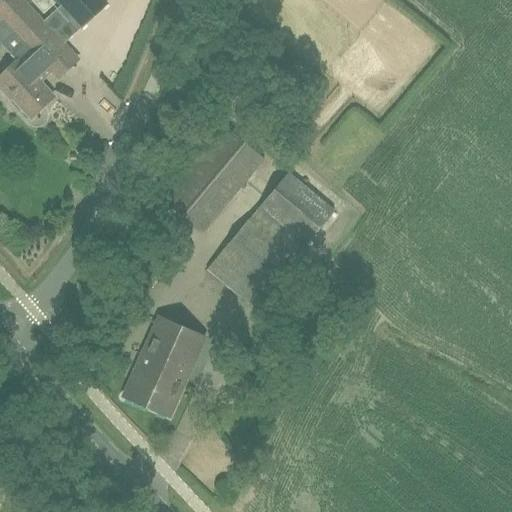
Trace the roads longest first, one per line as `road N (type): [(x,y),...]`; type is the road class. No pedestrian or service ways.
road 1 (unclassified): [(2,340),(83,250),(188,0)]
road 2 (primary): [(157,511),(2,340)]
